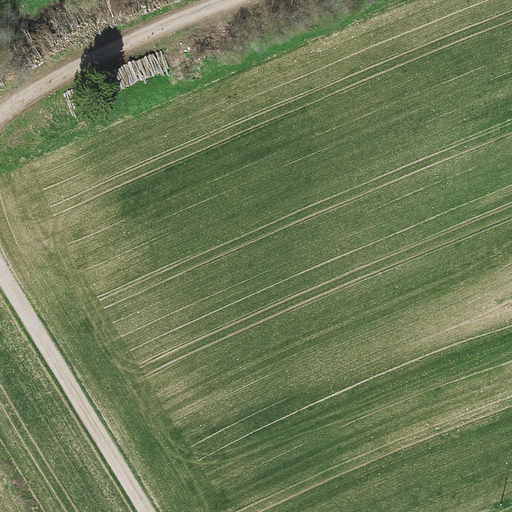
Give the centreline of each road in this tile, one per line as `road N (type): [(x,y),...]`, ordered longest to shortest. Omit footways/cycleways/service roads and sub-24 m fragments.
road 1 (track): [(145,511),(0,273)]
road 2 (track): [(0,114),(100,48),(212,0)]
